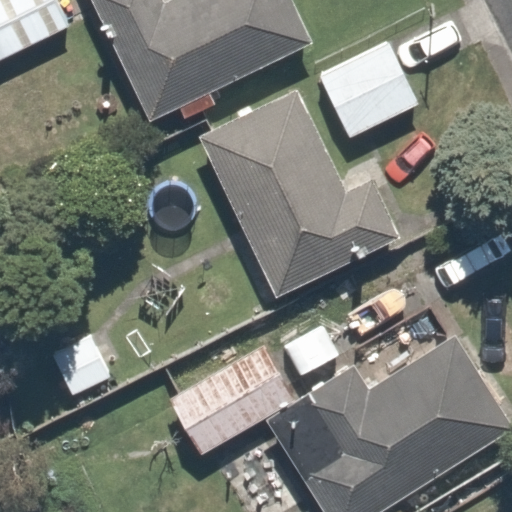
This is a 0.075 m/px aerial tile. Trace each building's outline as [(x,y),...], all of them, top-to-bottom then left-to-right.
[(0,0),(0,54),(69,21),(57,0),(0,0)] [(207,86),(310,37),(292,0),(91,0),(147,116),(175,102),(180,113),(213,99),(207,86)] [(418,99),(386,37),(317,71),(347,133),(418,99)] [(296,82),(195,131),(273,293),(399,232),(370,173),(344,185),(296,82)] [(367,383),(351,360),(293,396),(263,414),(323,511),(369,511),(511,423),(452,329),(367,383)] [(109,371),(90,330),(50,350),(70,391),(109,371)] [(263,414),(293,396),(262,342),(167,395),(198,450),(263,414)]
